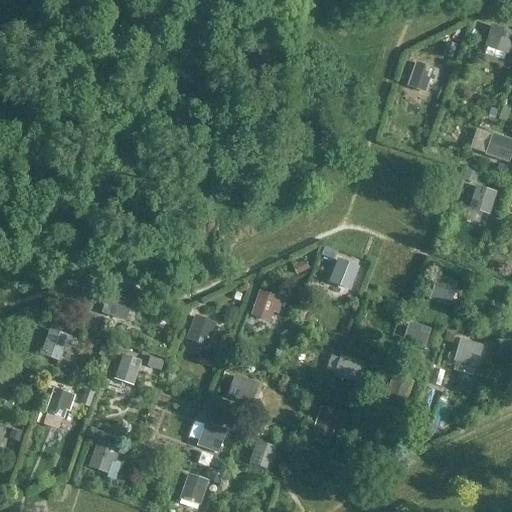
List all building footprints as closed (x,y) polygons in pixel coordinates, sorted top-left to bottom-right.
[(508,57),(511,45),(511,33),(491,26),(484,48),(508,57)] [(447,43),(442,56),(451,59),(456,46),(447,43)] [(425,95),(430,82),(434,83),(438,72),(415,63),(406,88),(425,95)] [(511,141),(492,134),(484,157),(508,165),(511,152),(511,141)] [(511,170),(499,165),(496,174),(509,179),(511,170)] [(464,170),(461,179),(475,184),(478,175),(464,170)] [(468,210),(489,216),(496,194),(475,187),(468,210)] [(323,248),(320,256),(333,261),(336,253),(323,248)] [(327,284),(350,293),(359,269),(336,260),(327,284)] [(304,262),(292,268),(296,277),(308,270),(304,262)] [(428,301),(449,308),(457,284),(436,277),(428,301)] [(270,323),(274,310),(279,312),(283,300),(259,292),(251,316),(270,323)] [(107,295),(101,315),(125,323),(132,303),(107,295)] [(216,325),(194,316),(185,340),(207,349),(216,325)] [(89,317),(86,328),(96,331),(99,320),(89,317)] [(430,332),(407,324),(403,338),(415,342),(413,349),(423,353),(430,332)] [(60,363),(64,352),(67,353),(72,338),(49,330),(40,356),(60,363)] [(453,363),(476,370),(484,348),(460,340),(453,363)] [(101,346),(98,356),(105,358),(109,349),(101,346)] [(121,356),(113,380),(133,387),(141,363),(121,356)] [(355,385),(363,365),(341,356),(333,377),(355,385)] [(149,359),(146,367),(160,372),(162,364),(149,359)] [(419,360),(416,369),(426,372),(428,363),(419,360)] [(380,368),(376,379),(384,382),(389,371),(380,368)] [(234,376),(226,398),(250,407),(258,385),(234,376)] [(406,405),(413,383),(392,376),(384,398),(406,405)] [(63,421),(66,412),(69,414),(75,397),(53,389),(44,414),(63,421)] [(85,392),(81,404),(89,408),(94,395),(85,392)] [(312,398),(308,410),(316,413),(320,401),(312,398)] [(213,399),(208,412),(217,415),(221,402),(213,399)] [(331,439),(335,426),(340,428),(344,416),(320,408),(312,432),(331,439)] [(227,431),(205,423),(196,447),(218,455),(227,431)] [(11,432),(9,440),(18,443),(21,436),(11,432)] [(248,465),(269,472),(277,449),(256,442),(248,465)] [(92,451),(84,474),(100,479),(104,467),(108,469),(112,458),(92,451)] [(213,459),(210,466),(219,470),(221,463),(213,459)] [(179,500),(200,507),(209,482),(187,475),(179,500)]
